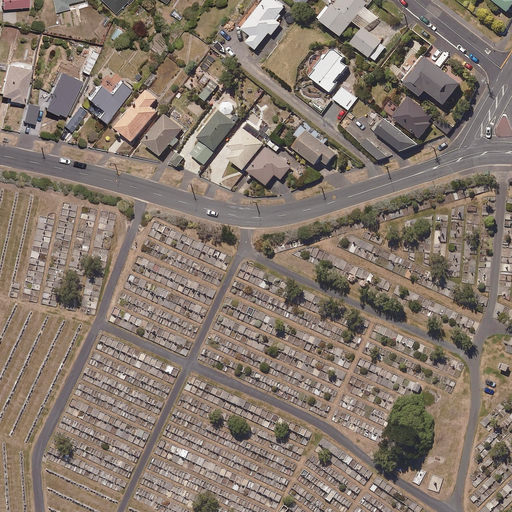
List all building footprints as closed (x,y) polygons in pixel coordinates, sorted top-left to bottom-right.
[(76,0),(54,0),(57,10),(70,7),(69,1),(76,0)] [(104,0),(116,12),(128,1),(130,3),(133,0),(104,0)] [(286,7),(277,0),(266,0),(244,29),(253,36),(248,42),(258,49),(270,33),(273,35),(282,23),(277,19),(286,7)] [(368,4),(362,0),(334,0),(329,8),(327,6),(317,19),(340,37),(352,22),(362,29),(350,43),(374,62),(387,46),(370,33),(380,19),(365,8),(368,4)] [(511,0),(491,0),(507,12),(511,5),(511,0)] [(236,23),(231,19),(224,28),(229,32),(236,23)] [(345,57),(333,48),(310,77),(330,93),(337,84),(335,82),(347,67),(341,62),(345,57)] [(99,55),(92,50),(80,69),(88,74),(99,55)] [(460,84),(423,56),(402,84),(420,97),(425,91),(444,106),(460,84)] [(9,99),(24,102),(32,68),(9,63),(1,94),(10,96),(9,99)] [(84,77),(59,66),(51,85),(53,86),(43,107),(58,114),(60,112),(67,115),(84,77)] [(132,88),(122,81),(112,93),(101,85),(90,99),(95,103),(90,110),(105,122),(132,88)] [(219,86),(212,81),(199,95),(206,101),(219,86)] [(358,99),(342,87),(333,99),(349,111),(358,99)] [(158,98),(147,90),(117,128),(134,141),(158,112),(152,107),(158,98)] [(432,117),(408,98),(393,118),(420,139),(431,124),(428,122),(432,117)] [(206,165),(239,120),(232,114),(237,107),(226,99),(187,151),(206,165)] [(87,111),(81,106),(65,126),(72,131),(87,111)] [(184,129),(166,114),(144,141),(161,156),(172,144),(175,146),(180,140),(177,137),(184,129)] [(385,120),(375,132),(401,152),(418,145),(385,120)] [(269,138),(249,122),(230,146),(236,151),(230,158),(245,170),(265,143),(269,138)] [(328,139),(306,122),(296,134),(302,138),(295,147),(317,165),(321,159),(329,165),(337,154),(324,143),(328,139)] [(367,139),(361,145),(379,161),(388,156),(367,139)] [(273,140),(269,145),(277,152),(281,148),(273,140)] [(279,156),(268,147),(249,170),(268,185),(277,175),(282,180),(297,161),(283,150),(279,156)] [(184,158),(177,153),(172,162),(179,166),(184,158)] [(509,366),(500,363),(497,369),(506,373),(509,366)]
